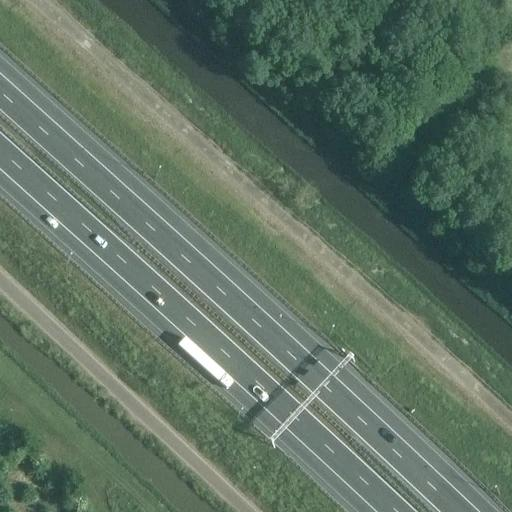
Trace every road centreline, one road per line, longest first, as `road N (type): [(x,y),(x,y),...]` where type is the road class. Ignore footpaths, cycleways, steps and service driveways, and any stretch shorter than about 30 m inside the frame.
road 1 (track): [(511,424),(36,0)]
road 2 (motorway): [(467,511),(0,84)]
road 3 (motorway): [(0,158),(387,511)]
road 4 (unclassified): [(252,511),(0,275)]
